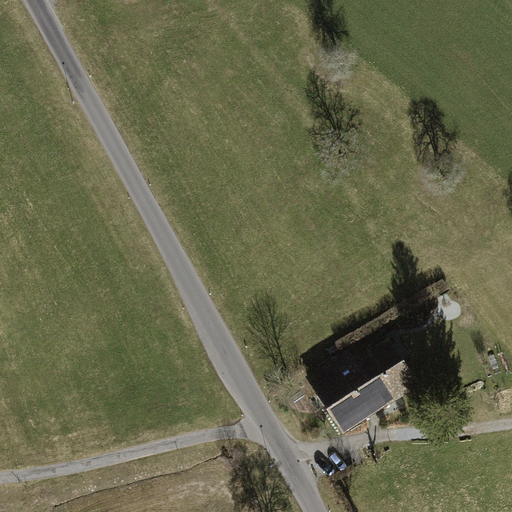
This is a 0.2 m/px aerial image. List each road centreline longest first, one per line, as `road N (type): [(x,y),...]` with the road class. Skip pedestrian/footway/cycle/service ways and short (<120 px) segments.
road 1 (tertiary): [(35,0),(314,511)]
road 2 (track): [(0,478),(269,428)]
road 3 (track): [(282,453),(511,423)]
